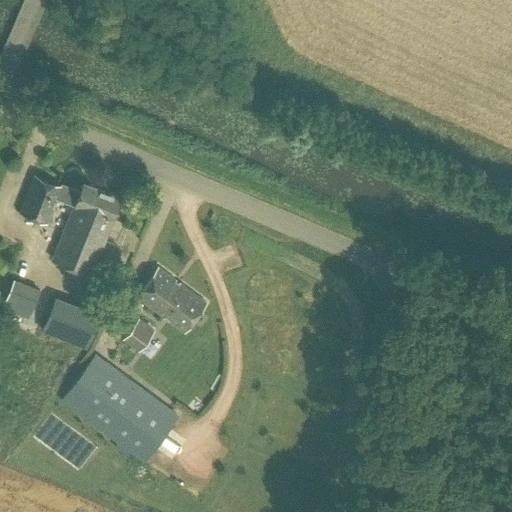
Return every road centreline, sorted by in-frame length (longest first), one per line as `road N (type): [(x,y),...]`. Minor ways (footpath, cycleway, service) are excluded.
road 1 (unclassified): [(403,276),(0,103)]
road 2 (unclassified): [(372,511),(403,276)]
